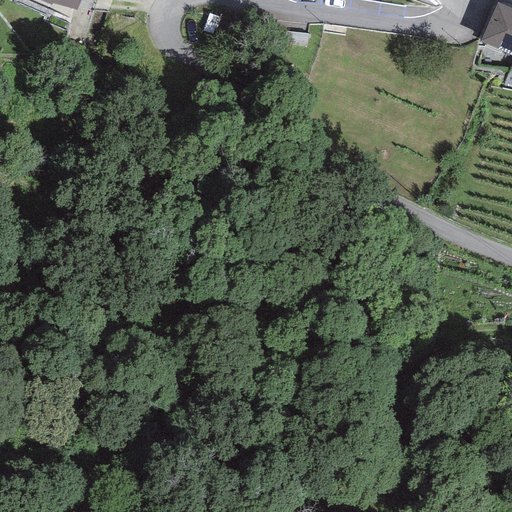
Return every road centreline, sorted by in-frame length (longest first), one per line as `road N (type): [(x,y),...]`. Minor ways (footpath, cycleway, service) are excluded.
road 1 (track): [(511,330),(427,332),(348,312),(276,260),(222,285),(177,279),(109,185),(0,112)]
road 2 (unclassified): [(180,0),(163,22),(186,56),(354,184),(511,256)]
road 3 (unclassified): [(458,0),(452,20),(434,24),(244,0)]
